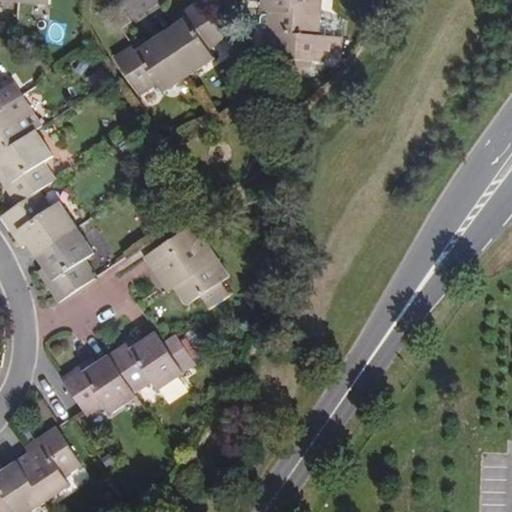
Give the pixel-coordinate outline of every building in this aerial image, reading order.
[(162,73),(211,38),(206,30),(224,18),(210,0),(177,0),(133,32),(129,26),(111,39),(137,76),(154,64),(162,73)] [(265,0),(265,10),(274,11),(274,35),(324,38),(324,34),(337,34),(339,14),(316,12),(316,0),(265,0)] [(339,0),(316,0),(316,12),(339,14),(339,0)] [(264,34),(274,35),(274,11),(265,10),(264,34)] [(17,213),(52,263),(47,267),(59,284),(96,259),(83,243),(93,235),(58,185),(50,190),(37,173),(53,162),(42,144),(50,138),(32,113),(25,118),(12,100),(26,90),(8,65),(0,69),(0,151),(9,165),(3,170),(16,188),(0,199),(12,217),(17,213)] [(228,257),(195,205),(145,239),(163,265),(171,260),(186,283),(199,275),(206,287),(227,274),(220,262),(228,257)] [(155,362),(161,371),(186,354),(185,351),(182,348),(193,338),(178,317),(167,326),(165,322),(158,313),(134,330),(129,324),(87,354),(82,347),(64,361),(85,392),(90,398),(106,386),(114,395),(140,378),(138,374),(155,362)] [(167,326),(178,317),(175,314),(165,322),(167,326)] [(196,343),(193,338),(182,348),(185,351),(196,343)] [(45,427),(0,457),(0,505),(18,494),(24,502),(73,468),(68,459),(85,447),(60,410),(42,422),(45,427)]
